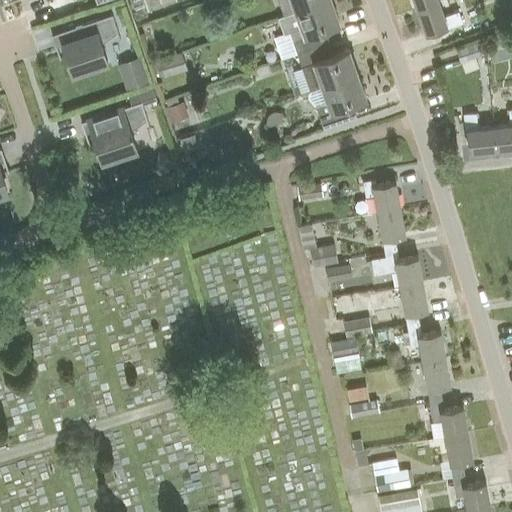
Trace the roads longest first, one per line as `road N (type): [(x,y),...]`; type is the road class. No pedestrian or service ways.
road 1 (track): [(357,511),(272,172),(416,121)]
road 2 (residential): [(511,432),(373,0)]
road 3 (residential): [(57,228),(0,39),(24,30)]
